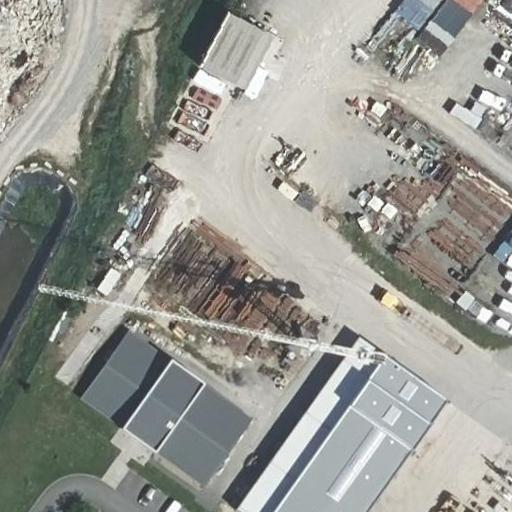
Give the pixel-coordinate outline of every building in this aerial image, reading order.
[(220,6),(215,18),(241,28),(245,16),(220,6)] [(188,69),(165,113),(193,127),(216,83),(188,69)] [(460,96),(471,108),(491,90),(481,78),(460,96)] [(136,263),(138,241),(110,238),(108,260),(136,263)] [(476,320),(485,311),(464,293),(456,301),(476,320)] [(244,511),(365,344),(340,327),(217,500),(234,511),(244,511)] [(340,511),(428,390),(365,344),(244,511),(340,511)] [(119,428),(151,451),(202,381),(169,358),(119,428)]
